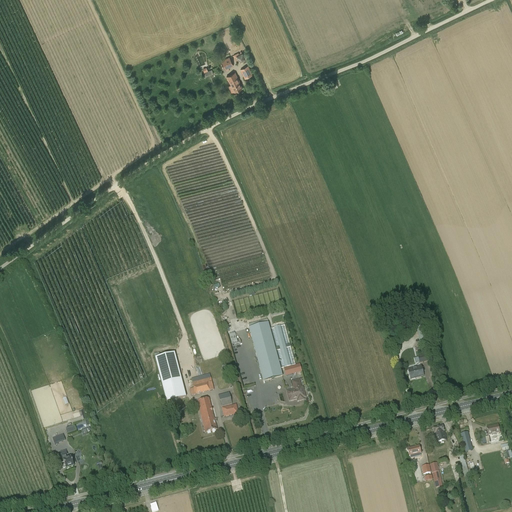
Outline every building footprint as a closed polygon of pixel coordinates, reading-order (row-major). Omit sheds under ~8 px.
[(233,55),(236,63),(238,62),(239,64),(246,60),(245,58),(248,56),(246,52),(242,54),(240,52),(239,52),(240,53),(238,54),(238,53),(233,55)] [(233,66),(229,57),(221,61),(225,69),(233,66)] [(252,75),(248,66),(240,70),(245,79),(252,75)] [(213,74),(212,70),(202,73),(204,78),(213,74)] [(242,88),(235,72),(226,77),(231,85),(228,86),(232,93),(234,91),(234,92),(242,88)] [(263,381),(282,376),(276,353),(281,351),(285,368),(292,367),(287,350),(292,348),(291,345),(286,346),(281,327),(275,329),(280,348),(275,350),(268,323),(248,328),(263,381)] [(430,344),(425,326),(416,328),(420,346),(430,344)] [(155,359),(166,403),(186,398),(175,354),(155,359)] [(427,361),(425,355),(418,357),(420,363),(427,361)] [(284,369),(286,377),(302,372),(300,364),(292,367),(285,368),(284,369)] [(423,376),(421,366),(408,370),(410,380),(423,376)] [(211,378),(209,374),(191,379),(193,387),(193,389),(189,390),(191,396),(195,395),(210,392),(210,391),(214,390),(211,378)] [(301,388),(299,380),(292,382),(294,390),(286,392),(288,396),(289,396),(290,401),(297,399),(298,398),(299,401),(304,400),(303,398),(305,397),(302,388),(301,388)] [(232,405),(229,393),(218,395),(221,407),(232,405)] [(214,419),(209,398),(197,402),(205,433),(217,430),(215,422),(217,421),(216,419),(214,419)] [(239,414),(236,404),(221,408),(224,417),(239,414)] [(86,426),(90,425),(85,409),(81,410),(86,426)] [(433,428),(436,442),(446,440),(444,425),(433,428)] [(500,433),(498,425),(486,428),(488,436),(500,433)] [(65,429),(67,434),(76,431),(74,426),(65,429)] [(465,453),(466,453),(473,451),(468,433),(461,435),(460,435),(465,453)] [(65,441),(63,434),(55,437),(53,438),(56,445),(59,444),(59,443),(65,441)] [(444,444),(436,446),(440,461),(448,459),(444,444)] [(421,454),(419,446),(407,449),(409,456),(421,454)] [(68,455),(66,450),(60,452),(66,469),(74,466),(71,457),(67,458),(66,455),(68,455)] [(511,458),(511,454),(511,451),(503,453),(505,460),(511,458)] [(467,468),(464,456),(459,456),(463,475),(464,477),(469,476),(468,473),(467,468)] [(435,488),(442,486),(436,463),(430,465),(432,473),(435,488)] [(431,473),(429,465),(421,467),(423,475),(431,473)] [(448,472),(440,474),(444,492),(453,490),(448,472)]
